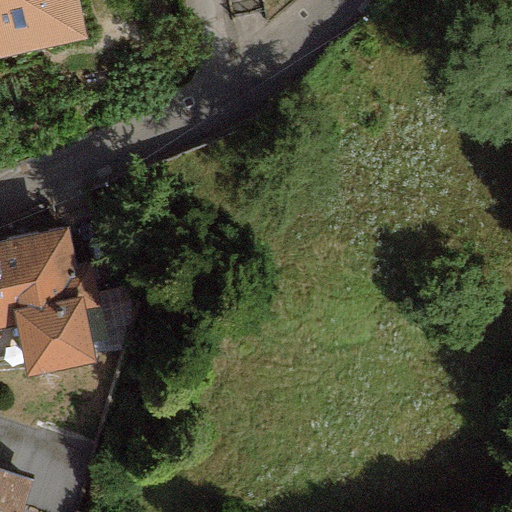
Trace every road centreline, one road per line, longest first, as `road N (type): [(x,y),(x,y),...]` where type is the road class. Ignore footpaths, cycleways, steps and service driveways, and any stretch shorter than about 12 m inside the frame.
road 1 (residential): [(0,189),(217,86)]
road 2 (residential): [(217,86),(293,40),(328,0)]
